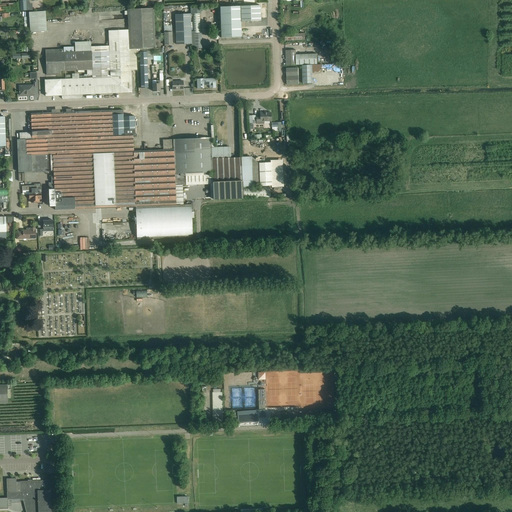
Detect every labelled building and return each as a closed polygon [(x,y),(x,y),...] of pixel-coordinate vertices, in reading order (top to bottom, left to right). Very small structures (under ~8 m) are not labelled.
[(221,37),(241,37),(240,22),(260,21),(260,6),(220,7),(221,37)] [(46,75),(61,74),(60,71),(77,70),(87,70),(87,74),(89,74),(84,75),(84,76),(79,76),(79,78),(57,79),(45,80),(45,96),(62,95),(62,98),(63,99),(81,98),(82,97),(82,94),(132,92),(131,70),(137,70),(136,49),(156,48),(155,36),(154,8),(128,9),(127,9),(128,30),(108,31),(109,36),(109,46),(91,47),(90,43),(79,44),(75,44),(75,47),(64,47),(64,49),(45,50),(46,75)] [(30,32),(46,31),(45,11),(29,12),(30,32)] [(202,33),(201,32),(200,13),(192,14),(193,32),(191,32),(191,48),(196,48),(202,48),(202,36),(202,33)] [(191,44),(190,14),(175,14),(176,44),(191,44)] [(172,44),(172,31),(171,26),(164,26),(164,32),(164,44),(172,44)] [(316,55),(296,55),(296,50),(285,50),(286,65),(296,64),(296,65),(317,64),(316,55)] [(141,88),(148,88),(147,52),(140,52),(141,88)] [(312,65),(302,65),(303,83),(313,83),(313,73),(312,65)] [(287,85),(299,84),(298,68),(286,68),(287,85)] [(156,80),(152,80),(152,84),(152,91),(153,91),(160,91),(160,80),(163,80),(163,73),(160,73),(160,80),(156,80)] [(209,88),(216,88),(216,78),(197,79),(197,88),(204,88),(204,85),(209,84),(209,88)] [(172,89),(183,89),(183,81),(172,81),(172,79),(169,79),(169,86),(172,86),(172,89)] [(20,95),(34,94),(34,87),(37,87),(36,81),(33,81),(33,85),(19,86),(20,95)] [(19,139),(17,139),(17,140),(18,172),(53,171),(54,177),(51,177),(52,182),(49,183),(49,190),(49,202),(48,202),(48,205),(49,205),(49,206),(55,206),(55,210),(75,209),(96,208),(115,207),(135,207),(136,218),(135,218),(135,224),(136,224),(137,239),(192,237),(191,218),(194,218),(193,211),(191,211),(191,204),(176,205),(175,192),(175,187),(175,185),(185,185),(212,184),(213,190),(206,190),(206,193),(213,193),(213,200),(243,198),(243,197),(270,196),(270,185),(271,185),(271,186),(284,186),(283,160),(271,161),(271,163),(259,163),(259,162),(258,162),(256,161),(256,160),(255,160),(255,159),(254,159),(254,158),(252,157),(251,157),(241,157),(229,158),(228,147),(213,148),(213,142),(211,142),(211,138),(173,139),(163,140),(163,148),(163,150),(162,150),(133,151),(133,137),(137,137),(137,134),(135,134),(134,116),(123,116),(123,110),(107,111),(101,111),(91,111),(78,112),(71,112),(71,109),(66,109),(66,112),(51,113),(31,114),(31,113),(29,113),(29,114),(29,118),(28,118),(28,124),(31,124),(32,132),(19,132),(19,139)] [(264,121),(271,121),(271,113),(263,113),(263,112),(260,112),(260,117),(256,117),(256,124),(264,124),(264,121)] [(35,203),(34,186),(22,186),(23,191),(29,190),(29,197),(31,197),(32,203),(35,203)] [(42,231),(53,231),(52,220),(43,220),(43,229),(38,230),(38,236),(42,236),(42,231)] [(20,232),(16,232),(16,239),(20,239),(23,239),(31,238),(36,238),(35,228),(30,228),(30,230),(26,230),(23,230),(23,232),(20,232)] [(8,389),(7,385),(0,385),(0,403),(8,403),(8,398),(11,398),(10,389),(8,389)] [(213,420),(221,420),(221,392),(220,392),(213,393),(213,420)] [(265,409),(259,410),(238,411),(238,419),(243,419),(244,422),(258,421),(258,417),(266,417),(265,409)] [(7,498),(0,498),(0,508),(8,509),(8,506),(11,506),(11,503),(20,503),(20,499),(24,499),(27,511),(50,511),(50,480),(45,480),(40,481),(37,481),(33,481),(32,481),(32,480),(28,480),(27,480),(27,481),(20,481),(20,482),(16,482),(16,478),(6,478),(7,492),(7,498)]
